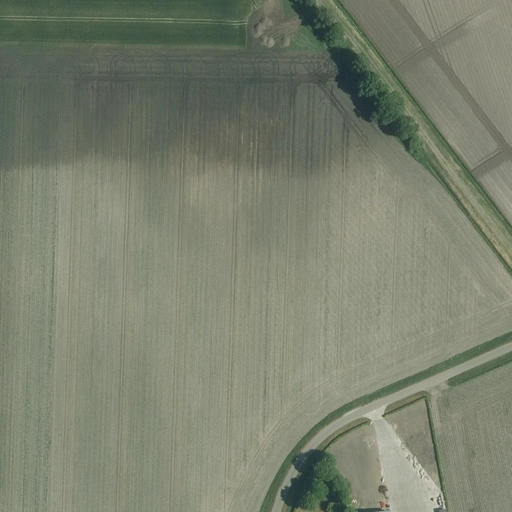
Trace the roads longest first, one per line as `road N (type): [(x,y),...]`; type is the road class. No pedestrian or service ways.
road 1 (track): [(511,252),(321,0)]
road 2 (unclassified): [(276,511),(297,465),(331,429),(511,347)]
